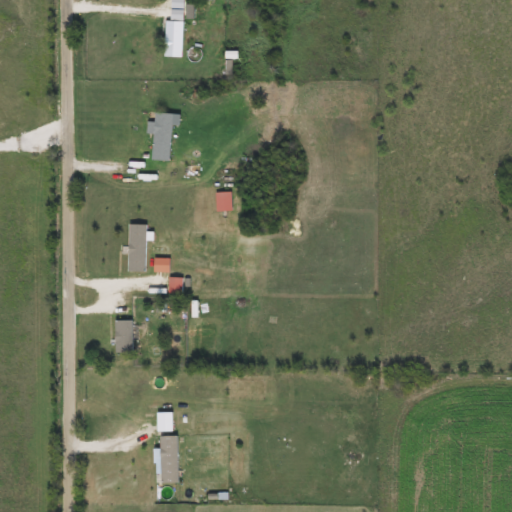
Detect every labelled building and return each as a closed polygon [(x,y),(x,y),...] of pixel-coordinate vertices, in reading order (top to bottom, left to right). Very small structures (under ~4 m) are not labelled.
[(178,57),(160,57),(160,22),(178,22),(178,57)] [(167,126),(166,161),(147,161),(149,114),(174,114),(174,126),(167,126)] [(141,272),(123,272),(123,226),(141,226),(141,272)] [(150,272),(150,263),(164,263),(164,272),(150,272)] [(128,321),(128,353),(110,353),(110,321),(128,321)] [(175,436),(175,484),(155,484),(155,436),(175,436)]
